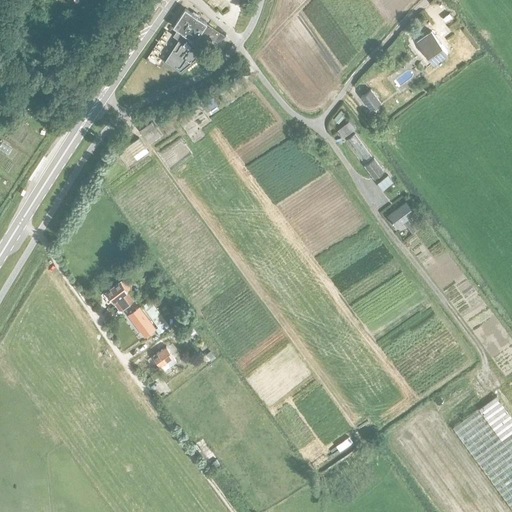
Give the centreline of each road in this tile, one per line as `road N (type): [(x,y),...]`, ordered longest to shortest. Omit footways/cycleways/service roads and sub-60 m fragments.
road 1 (track): [(234,511),(36,234)]
road 2 (secondary): [(0,256),(166,0)]
road 3 (track): [(489,383),(487,360),(374,211)]
